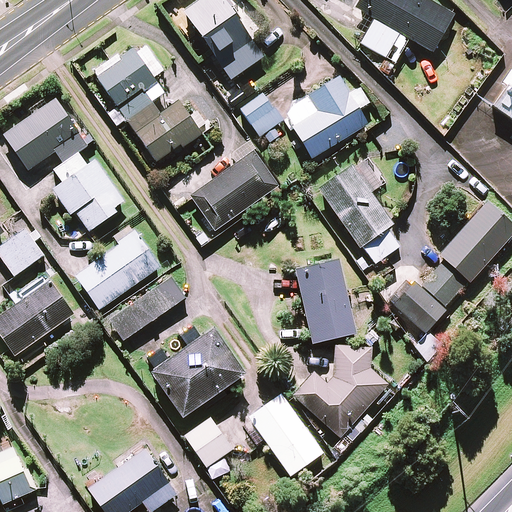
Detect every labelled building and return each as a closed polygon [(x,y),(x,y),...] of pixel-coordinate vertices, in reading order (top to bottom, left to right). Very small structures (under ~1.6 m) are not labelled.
[(265,61),(223,0),(206,0),(182,15),(234,83),(265,61)] [(457,13),(430,0),(362,0),(359,10),(371,22),(361,48),(395,61),(404,39),(434,55),(457,13)] [(132,51),(97,77),(126,121),(152,106),(144,93),(155,85),(132,51)] [(511,75),(502,91),(494,108),(511,120),(511,75)] [(362,126),(334,81),(282,114),(310,159),(362,126)] [(281,121),(262,95),(240,111),(259,137),(281,121)] [(201,137),(177,101),(160,114),(152,106),(126,121),(161,164),(201,137)] [(86,144),(53,104),(6,141),(28,175),(54,154),(63,164),(86,144)] [(281,186),(253,149),(191,199),(216,237),(281,186)] [(126,205),(92,162),(55,191),(73,215),(90,232),(126,205)] [(385,186),(367,162),(317,194),(371,263),(401,249),(386,228),(396,225),(373,195),(385,186)] [(511,238),(511,224),(479,201),(437,256),(440,264),(421,283),(413,283),(396,303),(426,338),(446,313),(440,306),(465,282),(475,282),(511,238)] [(165,268),(137,228),(74,279),(96,314),(165,268)] [(41,256),(18,231),(0,250),(0,256),(17,280),(41,256)] [(355,336),(336,261),(294,271),(314,347),(355,336)] [(74,317),(48,281),(0,313),(0,340),(13,359),(74,317)] [(191,304),(165,281),(102,320),(126,345),(191,304)] [(240,375),(209,333),(151,369),(182,418),(240,375)] [(370,374),(374,351),(340,348),(333,376),(330,385),(315,373),(293,398),(339,444),(393,389),(370,374)] [(324,458),(282,396),(248,422),(289,476),(324,458)] [(230,451),(207,422),(184,440),(208,469),(230,451)] [(92,463),(78,446),(67,454),(81,471),(92,463)] [(157,511),(179,496),(142,449),(89,488),(104,511),(130,511),(143,504),(149,511),(157,511)] [(0,506),(39,493),(13,450),(0,455),(0,506)] [(233,511),(225,502),(214,511),(233,511)]
